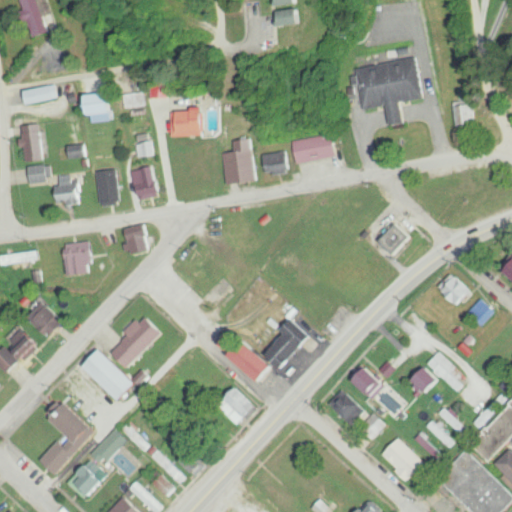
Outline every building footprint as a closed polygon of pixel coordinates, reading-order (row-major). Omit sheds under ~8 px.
[(22,0),(21,0),(34,39),(58,32),(47,0),(22,0)] [(169,0),(200,21),(204,14),(184,0),(169,0)] [(60,99),(57,85),(24,93),(27,107),(60,99)] [(128,110),(149,108),(148,93),(127,95),(128,110)] [(94,96),(94,122),(114,122),(114,96),(94,96)] [(210,137),(211,111),(177,110),(176,137),(210,137)] [(43,161),(42,125),(23,126),(25,162),(43,161)] [(299,164),(339,157),(335,134),(295,142),(299,164)] [(234,142),(236,152),(226,154),(231,187),(259,182),(252,139),(234,142)] [(153,156),(149,144),(140,147),(144,158),(153,156)] [(73,158),(88,158),(88,147),(73,147),(73,158)] [(268,177),(293,173),(289,151),(264,156),(268,177)] [(28,169),(31,186),(51,182),(47,165),(28,169)] [(140,201),(161,195),(152,167),(132,172),(140,201)] [(97,172),(103,207),(123,204),(117,169),(97,172)] [(55,184),(57,204),(83,201),(81,181),(55,184)] [(414,238),(399,223),(380,242),(396,257),(414,238)] [(151,251),(146,225),(124,229),(130,255),(151,251)] [(61,245),(65,276),(93,273),(90,242),(61,245)] [(202,298),(223,277),(194,248),(173,269),(202,298)] [(0,262),(37,262),(37,253),(0,252),(0,262)] [(341,309),(319,287),(300,305),(323,327),(341,309)] [(24,315),(48,340),(65,324),(41,299),(24,315)] [(131,370),(166,333),(148,316),(113,353),(131,370)] [(309,343),(289,323),(269,343),(289,363),(309,343)] [(4,371),(19,371),(19,360),(36,360),(36,334),(4,334),(4,371)] [(234,358),(264,385),(279,368),(249,341),(234,358)] [(139,387),(105,352),(88,369),(122,403),(139,387)] [(469,378),(443,352),(430,364),(457,390),(469,378)] [(180,368),(203,391),(217,378),(193,355),(180,368)] [(355,378),(376,398),(389,384),(368,365),(355,378)] [(417,381),(431,396),(443,384),(428,370),(417,381)] [(242,427),(260,409),(239,388),(220,406),(242,427)] [(356,427),(368,414),(344,391),(332,404),(356,427)] [(511,406),(475,447),(493,463),(489,467),(471,451),(442,483),(473,511),(510,511),(511,510),(511,406)] [(53,417),(80,447),(92,437),(65,407),(53,417)] [(470,431),(448,409),(441,415),(464,437),(470,431)] [(374,439),(385,430),(374,418),(364,427),(374,439)] [(458,443),(436,421),(429,428),(451,450),(458,443)] [(125,430),(143,450),(148,445),(130,426),(125,430)] [(93,455),(104,466),(128,442),(117,430),(93,455)] [(444,456),(424,436),(419,441),(439,461),(444,456)] [(384,456),(410,482),(427,465),(401,439),(384,456)] [(43,461),(58,475),(75,457),(61,443),(43,461)] [(181,484),(186,479),(156,449),(151,454),(181,484)] [(70,483),(89,502),(107,483),(89,465),(70,483)] [(176,491),(157,471),(150,478),(168,498),(176,491)] [(240,510),(240,511),(261,511),(250,493),(231,505),(236,511),(240,510)] [(141,511),(127,497),(112,511),(141,511)]
